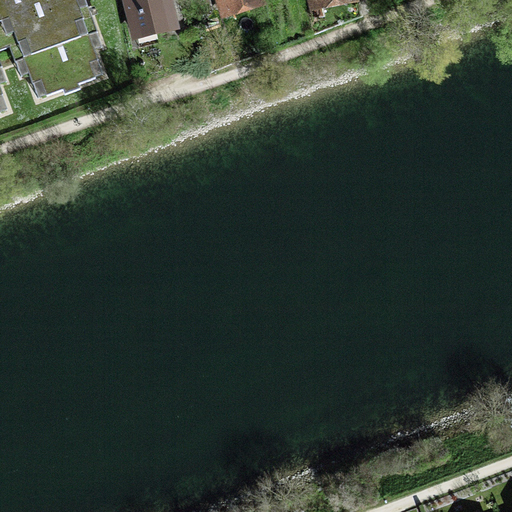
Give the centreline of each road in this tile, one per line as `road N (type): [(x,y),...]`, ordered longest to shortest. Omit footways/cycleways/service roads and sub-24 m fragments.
road 1 (track): [(440,0),(0,156)]
road 2 (track): [(383,511),(511,464)]
